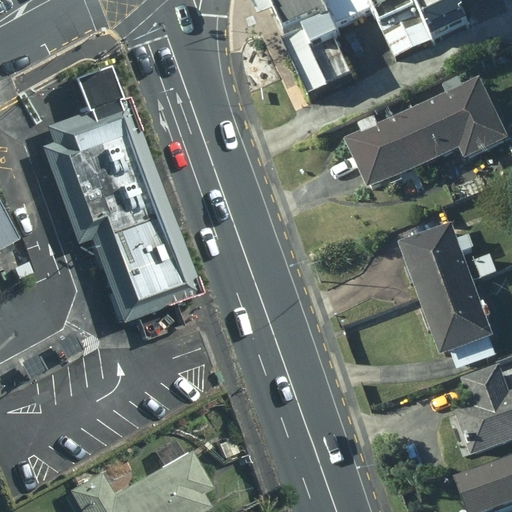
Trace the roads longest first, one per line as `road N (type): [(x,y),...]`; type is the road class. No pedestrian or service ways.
road 1 (primary): [(197,115),(337,511)]
road 2 (primary): [(154,0),(197,115)]
